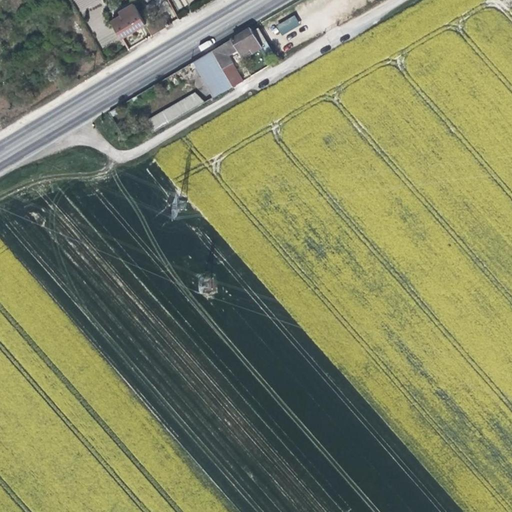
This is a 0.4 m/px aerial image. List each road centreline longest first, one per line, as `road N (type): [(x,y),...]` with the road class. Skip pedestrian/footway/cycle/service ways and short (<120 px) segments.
road 1 (unclassified): [(74,122),(129,156),(401,0)]
road 2 (primary): [(253,0),(0,146)]
road 3 (unclassified): [(233,0),(0,140)]
road 4 (primary): [(74,122),(277,0)]
road 5 (track): [(0,196),(119,156)]
